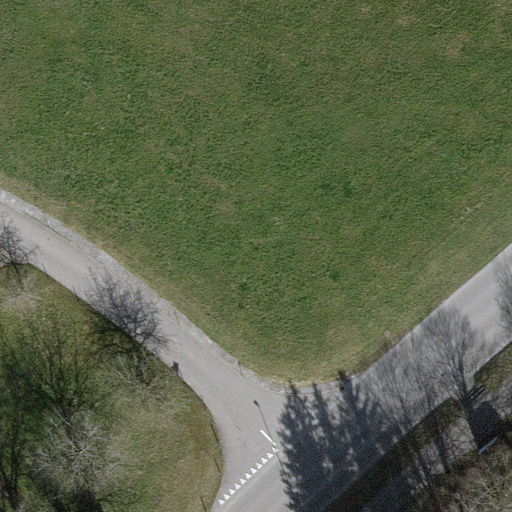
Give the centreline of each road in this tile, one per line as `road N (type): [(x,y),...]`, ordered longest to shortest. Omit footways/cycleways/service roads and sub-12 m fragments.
road 1 (unclassified): [(305,478),(229,393),(125,299),(0,215)]
road 2 (tertiary): [(305,478),(511,296)]
